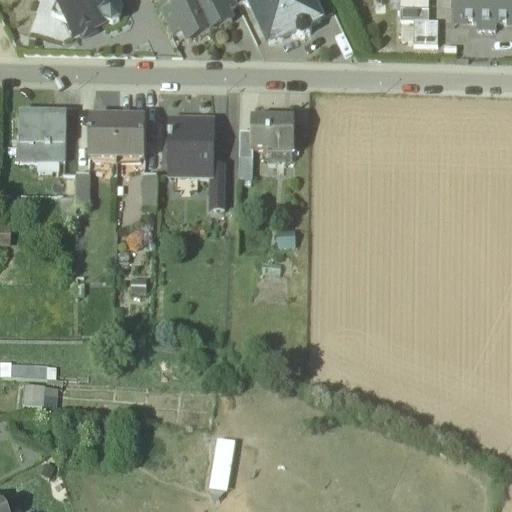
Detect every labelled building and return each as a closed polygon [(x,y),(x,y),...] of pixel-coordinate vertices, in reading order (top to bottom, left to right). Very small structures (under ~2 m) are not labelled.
[(119,0),(53,0),(57,6),(51,21),(66,26),(74,41),(106,26),(112,28),(118,25),(121,18),(118,11),(112,9),(111,6),(120,2),(119,0)] [(192,0),(176,0),(167,4),(183,37),(188,47),(210,37),(192,0)] [(218,0),(192,0),(210,37),(231,27),(226,16),(218,0)] [(232,0),(218,0),(226,16),(237,11),(232,0)] [(245,0),(243,5),(246,10),(251,12),(269,49),(290,39),(291,40),(296,38),(298,41),(302,43),(310,40),(311,35),(310,32),(320,27),(319,25),(307,0),(245,0)] [(333,18),(324,0),(307,0),(319,25),(333,18)] [(427,0),(401,0),(401,28),(427,28),(427,0)] [(511,0),(455,0),(455,29),(477,30),(477,37),(497,37),(497,30),(511,29),(511,0)] [(167,4),(157,9),(172,42),(183,37),(167,4)] [(437,29),(414,29),(414,51),(437,51),(437,29)] [(65,126),(16,125),(15,168),(64,169),(65,126)] [(117,127),(89,126),(88,165),(116,166),(117,127)] [(214,127),(169,126),(168,185),(211,185),(213,186),(213,172),(214,127)] [(145,128),(117,127),(116,166),(144,167),(145,128)] [(295,129),(252,128),(251,139),(251,158),(252,158),(269,158),(269,157),(294,157),(295,129)] [(251,139),(240,139),(239,165),(252,166),(252,158),(251,158),(251,139)] [(252,166),(239,165),(238,186),(252,187),(252,166)] [(225,172),(213,172),(213,186),(211,185),(211,197),(224,197),(225,172)] [(91,208),(92,179),(77,179),(76,208),(91,208)] [(156,182),(143,181),(142,213),(155,214),(156,182)] [(224,197),(211,197),(211,215),(224,216),(224,197)] [(0,249),(11,249),(10,230),(0,230),(0,249)] [(12,381),(56,381),(56,369),(13,368),(12,381)] [(42,393),(23,391),(21,410),(41,412),(42,393)]
